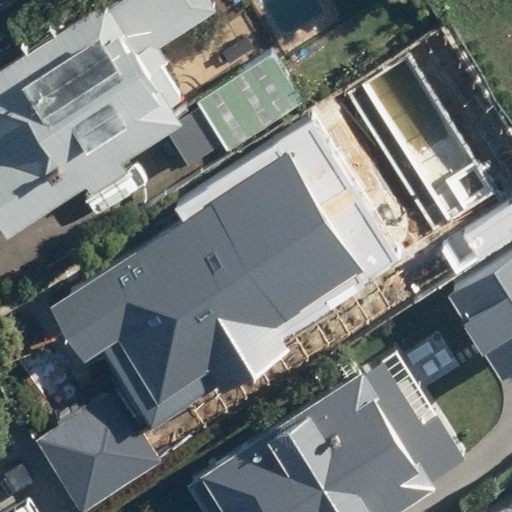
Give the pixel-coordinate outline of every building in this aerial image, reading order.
[(184,113),(173,99),(190,87),(160,45),(219,4),(216,0),(106,0),(104,1),(103,0),(78,0),(0,55),(0,215),(10,230),(84,177),(92,188),(131,160),(127,153),(169,124),(184,113)] [(169,124),(194,159),(223,139),(228,146),(310,89),(279,45),(184,113),(169,124)] [(373,275),(383,227),(314,122),(39,304),(76,361),(98,346),(115,372),(120,378),(148,422),(152,419),(215,378),(220,386),(294,337),(289,330),(373,275)] [(511,235),(443,279),(501,370),(511,362),(511,235)] [(381,511),(472,456),(397,337),(182,473),(207,511),(381,511)] [(85,511),(170,455),(148,422),(120,378),(34,435),(85,511)]
